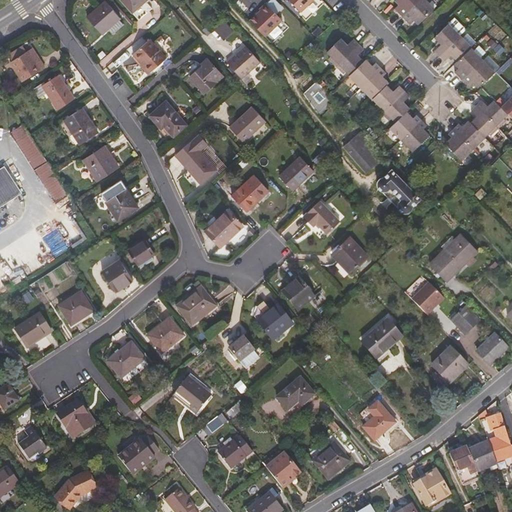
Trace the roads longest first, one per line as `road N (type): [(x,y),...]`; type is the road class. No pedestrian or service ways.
road 1 (residential): [(186,259),(185,238),(143,149),(39,0)]
road 2 (residential): [(186,259),(83,342),(64,372),(98,374),(129,413)]
road 3 (residential): [(511,376),(429,441),(315,511)]
road 4 (residential): [(355,0),(431,78),(438,98)]
